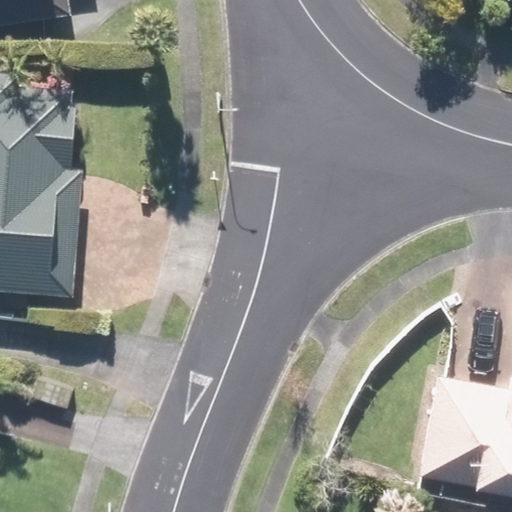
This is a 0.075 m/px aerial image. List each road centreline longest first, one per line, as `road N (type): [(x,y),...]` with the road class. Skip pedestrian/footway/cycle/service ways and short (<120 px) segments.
road 1 (residential): [(354,75),(302,139),(177,511)]
road 2 (residential): [(511,146),(449,134),(354,75)]
